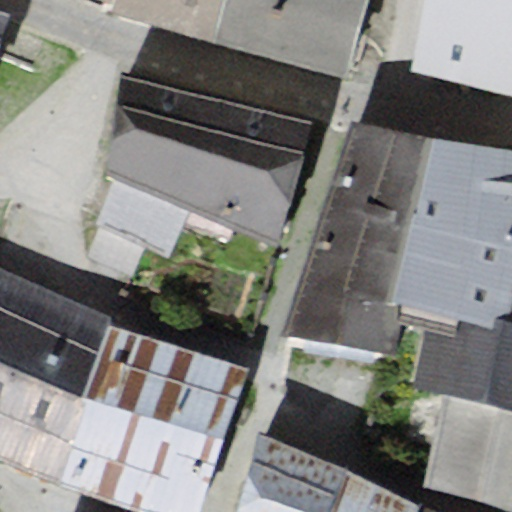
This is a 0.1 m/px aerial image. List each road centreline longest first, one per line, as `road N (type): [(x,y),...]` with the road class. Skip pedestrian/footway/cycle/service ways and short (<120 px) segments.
road 1 (residential): [(247,418),(267,352),(180,330),(81,284),(55,247),(25,138)]
road 2 (tertiary): [(116,40),(269,83),(511,123)]
road 3 (residential): [(488,511),(247,418)]
road 4 (residential): [(116,40),(103,66),(25,138)]
road 5 (tertiary): [(0,1),(116,40)]
